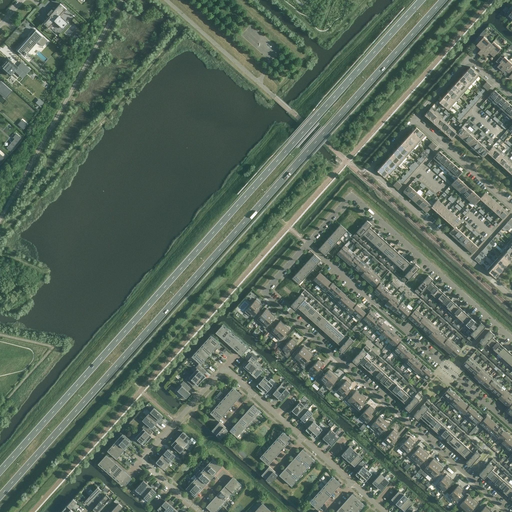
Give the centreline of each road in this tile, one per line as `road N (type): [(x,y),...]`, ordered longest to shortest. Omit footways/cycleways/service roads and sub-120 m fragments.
road 1 (trunk): [(0,496),(444,0)]
road 2 (trunk): [(420,0),(0,472)]
road 3 (residential): [(510,511),(266,295),(307,244)]
road 4 (residential): [(511,298),(368,169),(415,119)]
road 5 (unknown): [(125,0),(0,226)]
road 6 (residential): [(511,339),(350,196)]
road 7 (residential): [(194,506),(145,456),(227,372)]
road 8 (residential): [(441,363),(307,244)]
road 9 (residential): [(511,205),(415,119)]
